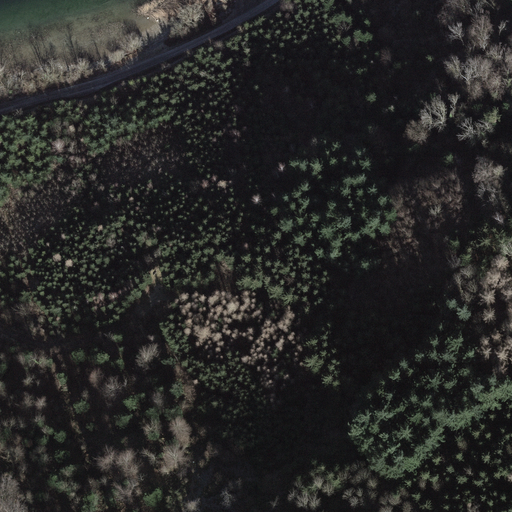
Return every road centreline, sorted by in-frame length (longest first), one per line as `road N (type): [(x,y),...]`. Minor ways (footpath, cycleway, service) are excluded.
road 1 (unclassified): [(279,0),(143,65),(0,110)]
road 2 (track): [(371,511),(416,465),(511,399)]
